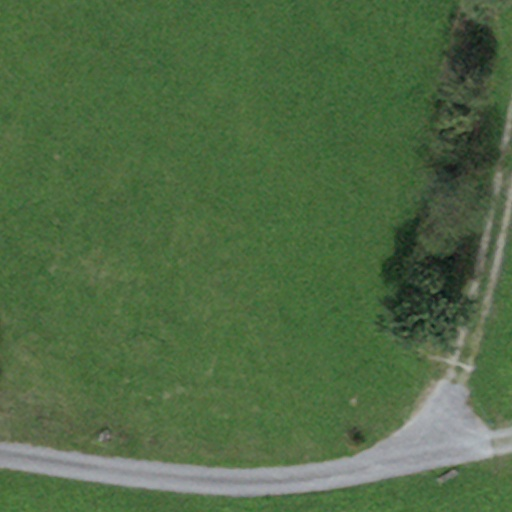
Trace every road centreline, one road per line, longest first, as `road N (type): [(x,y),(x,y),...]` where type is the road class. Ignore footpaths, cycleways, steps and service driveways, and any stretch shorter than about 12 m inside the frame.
road 1 (track): [(0,462),(169,481),(321,480),(511,432)]
road 2 (track): [(435,447),(511,177)]
